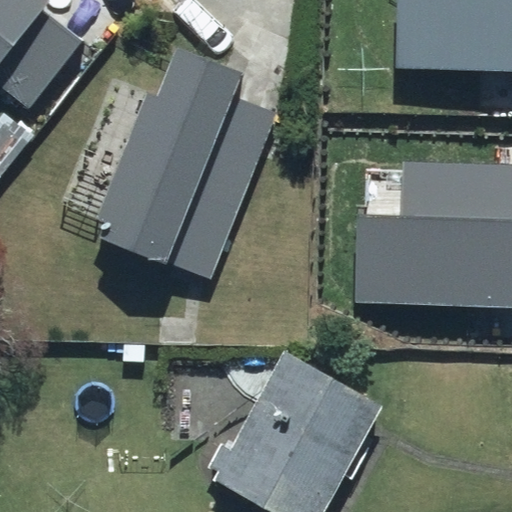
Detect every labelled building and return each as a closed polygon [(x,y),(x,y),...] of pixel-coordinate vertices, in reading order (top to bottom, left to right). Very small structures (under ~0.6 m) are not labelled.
[(0,0),(0,89),(29,115),(88,46),(33,0),(0,0)] [(300,0),(255,0),(255,33),(300,33),(300,0)] [(511,0),(389,0),(387,72),(441,74),(440,94),(511,96),(511,0)] [(241,88),(168,56),(86,245),(159,276),(241,88)] [(478,325),(511,326),(511,170),(407,165),(404,213),(348,210),(343,318),(439,323),(439,335),(477,337),(478,325)] [(315,511),(379,410),(283,350),(199,486),(241,511),(315,511)]
